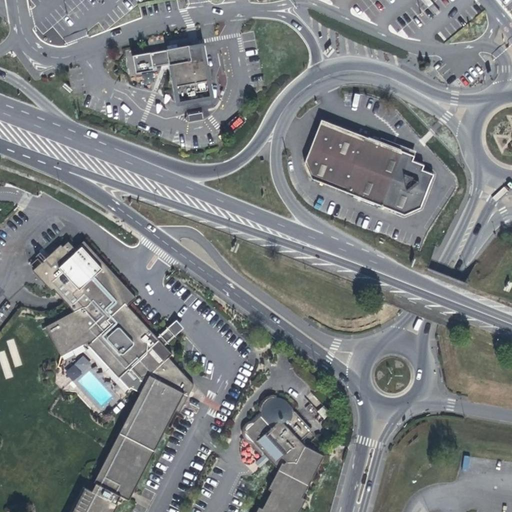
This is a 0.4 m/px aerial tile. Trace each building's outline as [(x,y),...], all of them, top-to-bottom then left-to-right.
[(424,24),(411,8),(406,11),(420,28),(424,24)] [(209,93),(201,45),(189,47),(188,44),(166,48),(150,51),(150,50),(132,53),(135,71),(153,68),(152,65),(168,62),(168,63),(171,63),(178,101),(189,99),(198,97),(207,96),(209,93)] [(198,97),(189,99),(191,112),(201,110),(198,97)] [(320,121),(304,164),(312,181),(406,215),(422,208),(434,174),(423,169),(424,164),(413,160),(414,155),(403,151),(320,121)] [(55,298),(70,314),(71,314),(89,297),(109,318),(123,305),(128,299),(131,297),(109,273),(97,260),(79,240),(69,251),(61,243),(31,273),(41,283),(55,298)] [(148,332),(123,305),(109,318),(89,297),(71,314),(70,314),(46,327),(61,356),(82,344),(85,350),(90,347),(96,352),(95,354),(99,357),(100,356),(103,358),(102,360),(106,363),(107,362),(111,365),(109,368),(129,389),(131,387),(141,392),(94,482),(96,483),(92,491),(83,487),(70,511),(113,511),(117,505),(116,504),(120,495),(129,499),(175,410),(179,412),(193,385),(168,358),(172,354),(163,345),(157,338),(150,330),(148,332)] [(168,328),(157,338),(163,345),(175,333),(173,331),(169,327),(168,328)] [(83,355),(65,372),(74,382),(92,365),(83,355)] [(298,511),(305,498),(302,497),(323,455),(305,445),(300,440),(311,429),(292,408),(289,405),(285,400),(283,398),(281,397),(278,397),(276,398),(276,395),(274,395),(271,395),(269,396),(267,397),(265,399),(261,404),(258,409),(260,410),(260,412),(256,416),(251,421),(248,424),(247,428),(244,428),(243,431),(244,435),(246,435),(247,438),(248,439),(250,441),(254,443),(256,447),(258,449),(261,451),(264,453),(265,453),(269,458),(278,469),(269,488),(272,490),(263,509),(259,507),(256,511),(298,511)] [(324,419),(330,413),(323,406),(317,412),(324,419)] [(260,467),(269,458),(265,453),(264,453),(255,462),(260,467)]
